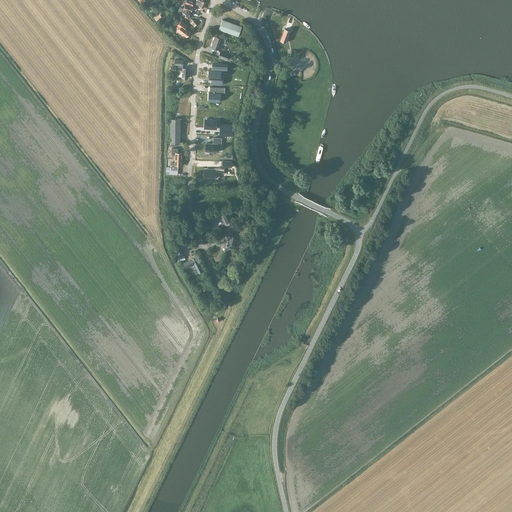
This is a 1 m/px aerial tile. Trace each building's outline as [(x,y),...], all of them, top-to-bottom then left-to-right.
[(203,1),(203,0),(196,0),(195,3),(199,5),(199,6),(203,8),(205,3),(203,1)] [(192,7),(192,6),(185,4),(183,9),(182,12),(186,13),(184,17),(188,18),(190,11),(192,7)] [(241,26),(224,20),(222,19),(219,29),(238,36),(241,26)] [(190,31),(185,27),(187,25),(181,20),(177,25),(180,27),(177,31),(182,35),(183,34),(186,37),(190,31)] [(284,29),(280,40),(286,42),(290,31),(284,29)] [(215,36),(211,47),(219,50),(221,43),(224,44),(225,40),(215,36)] [(218,56),(230,60),(232,57),(228,56),(229,54),(220,51),(218,56)] [(181,77),(187,78),(188,68),(183,67),(183,65),(183,60),(175,59),(174,65),(178,65),(178,71),(182,71),(181,77)] [(212,69),(209,69),(208,78),(211,79),(211,84),(222,85),(222,79),(220,79),(221,70),(227,70),(227,65),(212,64),(212,69)] [(208,92),(208,101),(220,102),(220,93),(224,93),(224,87),(213,87),(213,92),(208,92)] [(180,119),(170,119),(170,143),(180,143),(180,119)] [(205,120),(204,128),(216,128),(216,120),(205,120)] [(220,127),(220,135),(232,135),(232,127),(220,127)] [(205,151),(209,151),(209,154),(213,154),(213,152),(217,152),(217,145),(221,146),(221,138),(213,138),(213,143),(206,143),(205,151)] [(178,153),(178,148),(172,148),(172,155),(173,155),(172,159),(175,159),(181,159),(182,153),(178,153)] [(181,166),(181,159),(175,159),(175,163),(171,162),(171,167),(166,166),(166,174),(170,174),(177,174),(178,170),(177,170),(177,165),(181,166)] [(204,173),(204,174),(204,178),(213,178),(214,178),(215,178),(215,173),(218,173),(224,173),(224,169),(225,169),(225,168),(215,168),(215,169),(214,169),(208,169),(204,168),(204,172),(204,173)] [(225,225),(234,221),(228,208),(219,212),(221,217),(222,217),(224,220),(223,221),(225,225)] [(226,231),(227,234),(225,235),(228,241),(222,243),(223,245),(222,245),(221,247),(222,249),(224,249),(225,249),(225,251),(234,247),(232,243),(235,242),(230,231),(235,228),(234,226),(225,229),(226,231)] [(184,255),(180,244),(172,247),(176,258),(184,255)] [(192,259),(184,263),(186,268),(191,265),(194,264),(196,268),(193,270),(196,274),(202,271),(195,257),(191,259),(192,259)]
